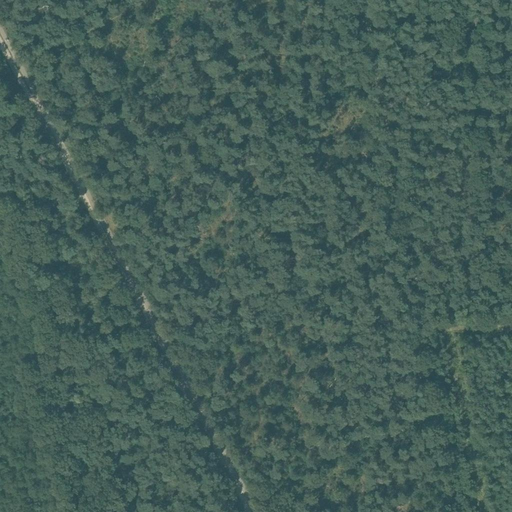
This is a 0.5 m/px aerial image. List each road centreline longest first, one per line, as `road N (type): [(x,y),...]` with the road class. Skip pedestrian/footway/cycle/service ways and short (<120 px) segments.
road 1 (track): [(247,511),(20,84)]
road 2 (track): [(153,0),(12,68)]
